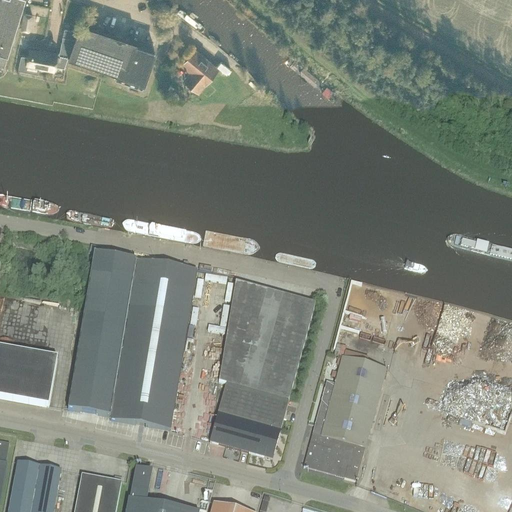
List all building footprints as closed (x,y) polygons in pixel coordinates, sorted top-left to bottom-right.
[(0,0),(0,53),(7,55),(21,8),(24,1),(24,0),(0,0)] [(28,31),(31,16),(24,14),(21,30),(28,31)] [(151,52),(152,49),(135,43),(79,24),(74,39),(68,57),(116,74),(114,80),(142,89),(154,53),(151,52)] [(62,36),(58,57),(67,59),(68,57),(74,39),(62,36)] [(49,53),(29,49),(26,64),(27,64),(27,66),(27,69),(28,71),(31,72),(33,73),(35,72),(38,71),(39,69),(39,66),(53,69),(57,53),(49,52),(49,53)] [(194,49),(180,65),(189,73),(183,80),(187,84),(189,86),(198,93),(218,69),(194,49)] [(330,101),(336,94),(315,75),(292,56),(285,64),(330,101)] [(220,62),(217,67),(226,74),(230,70),(220,62)] [(111,418),(110,421),(170,431),(196,272),(94,255),(68,410),(111,418)] [(315,306),(252,288),(235,284),(218,384),(226,386),(209,444),(272,461),(315,306)] [(0,398),(48,407),(57,359),(0,349),(0,398)] [(345,357),(362,360),(363,354),(346,351),(345,357)] [(356,483),(385,371),(342,359),(335,385),(326,383),(303,469),(356,483)] [(0,503),(7,465),(6,464),(9,445),(0,442),(0,503)] [(8,511),(53,511),(61,473),(17,464),(8,511)] [(125,511),(184,511),(166,508),(164,506),(161,508),(145,505),(151,473),(149,473),(147,470),(144,472),(136,470),(130,502),(128,501),(125,511)] [(74,511),(115,511),(121,484),(81,476),(74,511)] [(191,510),(200,508),(193,479),(184,481),(191,510)]
